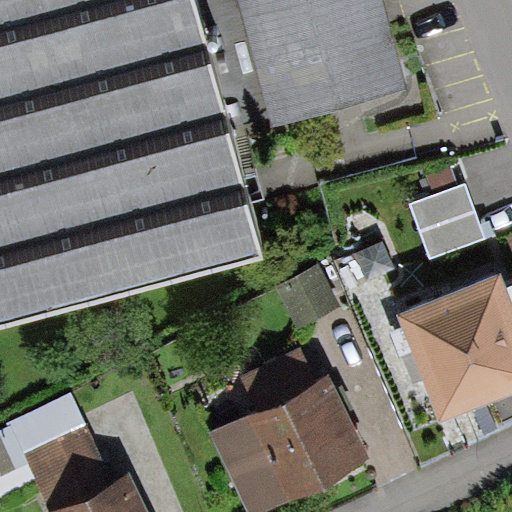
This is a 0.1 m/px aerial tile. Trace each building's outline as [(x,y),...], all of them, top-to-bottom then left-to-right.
[(0,0),(0,298),(271,227),(210,0),(0,0)] [(246,0),(277,110),(406,74),(385,0),(246,0)] [(412,195),(434,263),(495,242),(472,175),(412,195)] [(276,278),(299,320),(339,299),(317,256),(276,278)] [(511,287),(500,258),(400,298),(443,403),(511,374),(511,287)] [(211,426),(251,503),(367,444),(328,367),(305,378),(290,348),(245,371),(260,400),(211,426)] [(44,499),(50,511),(155,511),(130,460),(111,469),(71,388),(0,421),(0,486),(9,505),(20,499),(25,509),(44,499)]
